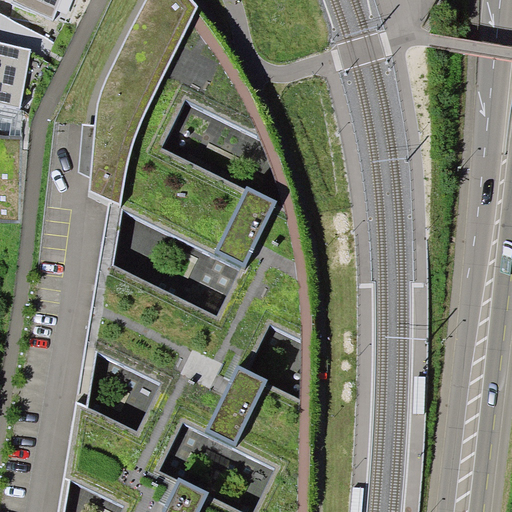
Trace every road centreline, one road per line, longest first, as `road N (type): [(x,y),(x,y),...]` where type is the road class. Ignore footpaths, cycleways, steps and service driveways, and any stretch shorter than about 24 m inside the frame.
road 1 (primary): [(503,0),(444,511)]
road 2 (primary): [(476,511),(511,219)]
road 3 (residential): [(84,221),(36,511)]
